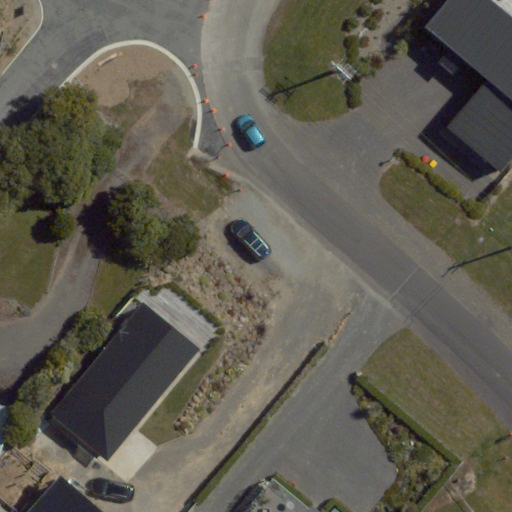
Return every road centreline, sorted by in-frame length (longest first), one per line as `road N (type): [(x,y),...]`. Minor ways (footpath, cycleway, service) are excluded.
road 1 (residential): [(221,64),(246,138),(511,388)]
road 2 (residential): [(226,25),(88,0)]
